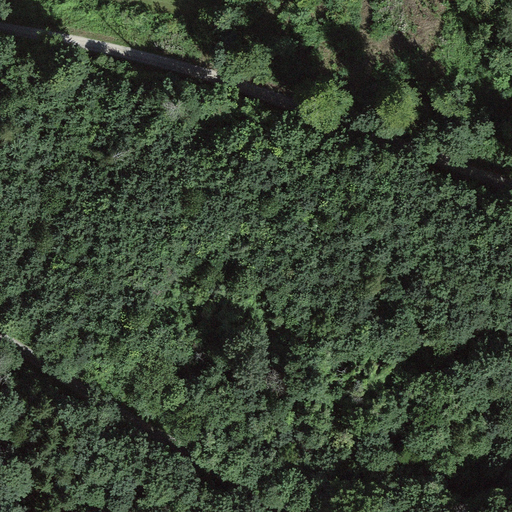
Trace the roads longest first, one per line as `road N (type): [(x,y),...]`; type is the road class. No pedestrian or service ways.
road 1 (track): [(0,30),(320,112),(511,182)]
road 2 (track): [(0,329),(302,511)]
